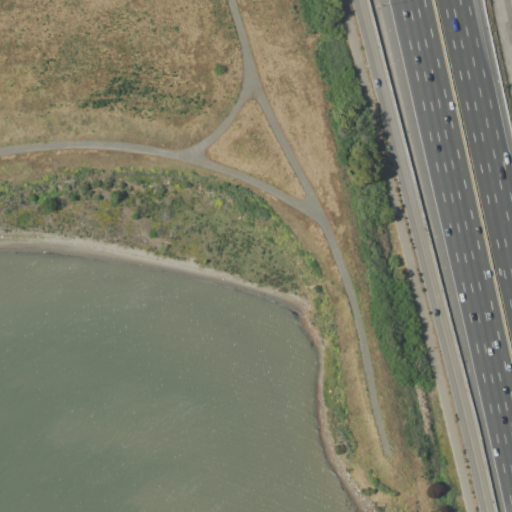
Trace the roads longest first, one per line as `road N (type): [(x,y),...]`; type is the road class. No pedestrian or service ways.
road 1 (tertiary): [(358,0),(486,511)]
road 2 (motorway): [(421,44),(511,457)]
road 3 (motorway): [(511,251),(462,29)]
